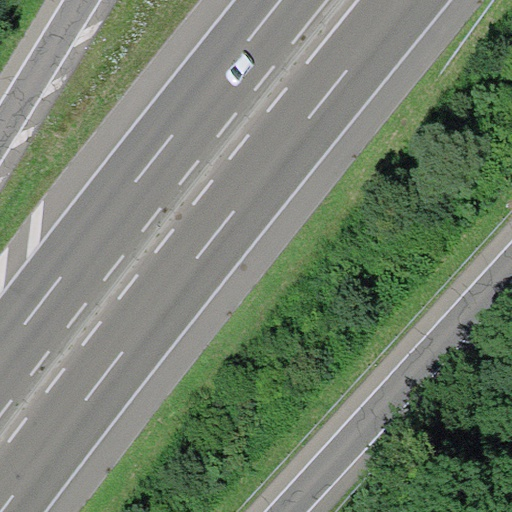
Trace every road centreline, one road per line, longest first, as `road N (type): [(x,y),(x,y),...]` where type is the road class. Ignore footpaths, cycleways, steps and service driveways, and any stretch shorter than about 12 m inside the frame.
road 1 (motorway): [(3,511),(405,0)]
road 2 (motorway): [(281,0),(0,362)]
road 3 (motorway): [(292,511),(511,274)]
road 4 (motorway): [(94,0),(0,150)]
